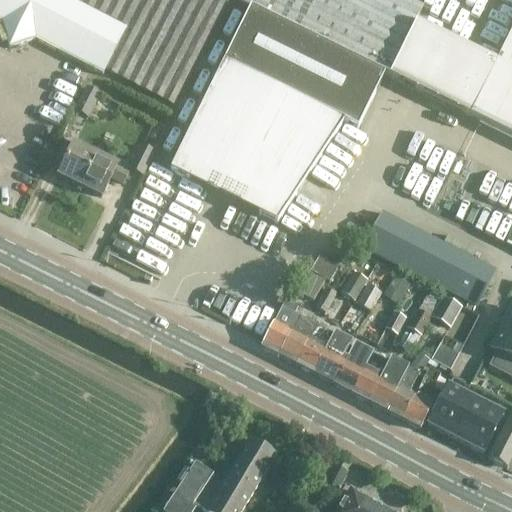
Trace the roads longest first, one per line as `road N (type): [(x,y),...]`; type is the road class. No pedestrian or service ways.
road 1 (secondary): [(475,494),(0,253)]
road 2 (track): [(95,511),(173,414),(0,328)]
